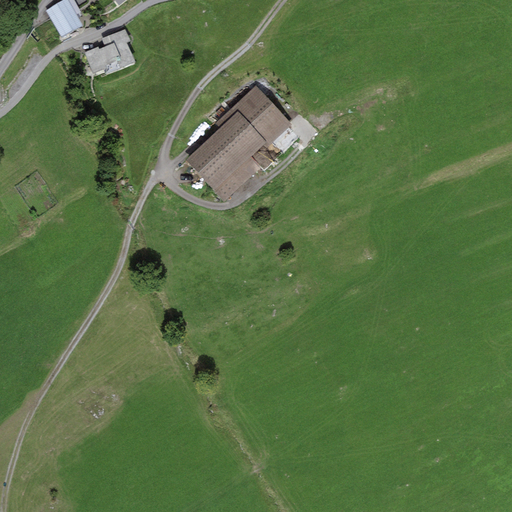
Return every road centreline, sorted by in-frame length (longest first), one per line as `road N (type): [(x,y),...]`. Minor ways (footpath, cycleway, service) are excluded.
road 1 (residential): [(285,0),(251,46),(200,88),(128,249),(55,376),(57,407),(113,422),(191,394)]
road 2 (residential): [(0,115),(59,50),(159,0)]
